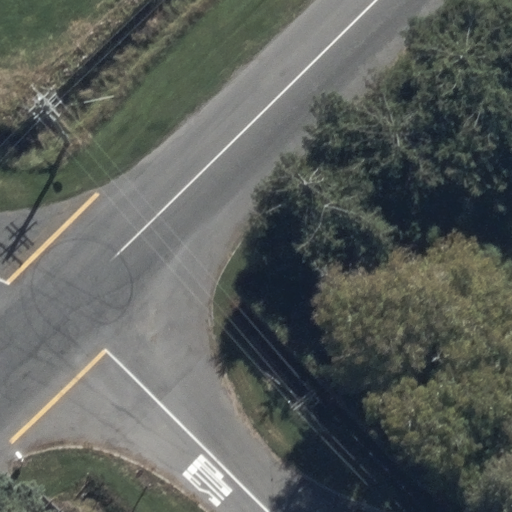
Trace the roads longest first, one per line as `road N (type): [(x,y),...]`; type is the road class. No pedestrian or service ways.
road 1 (residential): [(374,0),(56,311)]
road 2 (residential): [(56,311),(108,349),(267,511)]
